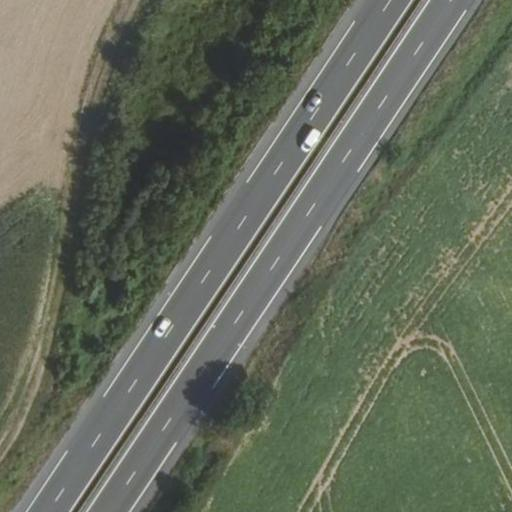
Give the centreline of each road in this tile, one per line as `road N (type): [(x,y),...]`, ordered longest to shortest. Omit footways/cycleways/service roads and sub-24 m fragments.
road 1 (trunk): [(110,511),(453,0)]
road 2 (trunk): [(390,0),(47,511)]
road 3 (track): [(0,453),(25,419),(122,19),(140,0)]
